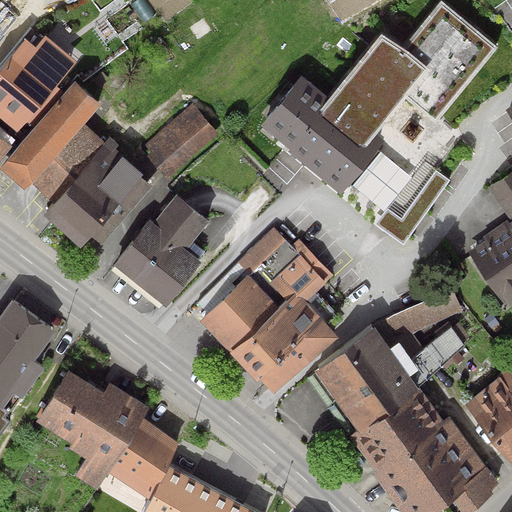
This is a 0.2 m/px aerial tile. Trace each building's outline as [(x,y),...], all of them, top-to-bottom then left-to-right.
[(329,94),(301,72),(258,125),(341,193),(384,140),(375,134),(407,95),(437,120),(496,47),(441,3),(404,49),(381,30),(329,94)] [(0,109),(18,124),(57,75),(15,42),(26,28),(0,7),(0,109)] [(104,71),(94,77),(98,84),(108,78),(104,71)] [(100,103),(76,82),(0,167),(24,188),(30,182),(83,122),(100,103)] [(192,102),(140,148),(168,178),(219,133),(192,102)] [(48,215),(90,248),(148,175),(115,148),(118,144),(110,138),(106,143),(83,122),(30,182),(56,205),(48,215)] [(376,224),(403,243),(450,179),(436,170),(401,219),(388,209),(376,224)] [(511,218),(511,170),(488,188),(511,220),(511,218)] [(166,301),(196,264),(178,249),(201,222),(176,201),(122,265),(166,301)] [(511,228),(474,253),(501,294),(504,292),(510,302),(511,301),(511,228)] [(250,284),(209,321),(259,377),(264,373),(278,388),(335,337),(301,300),(319,284),(275,235),(236,269),(250,284)] [(452,289),(378,322),(387,343),(461,310),(452,289)] [(0,399),(48,331),(14,307),(0,326),(0,399)] [(470,511),(501,483),(380,335),(320,374),(410,511),(430,511),(453,499),(463,511),(470,511)] [(511,371),(473,404),(511,451),(511,371)] [(149,494),(175,447),(135,425),(140,417),(69,377),(43,422),(104,457),(99,466),(149,494)] [(0,432),(11,416),(0,408),(0,432)] [(251,511),(169,467),(143,511),(251,511)]
